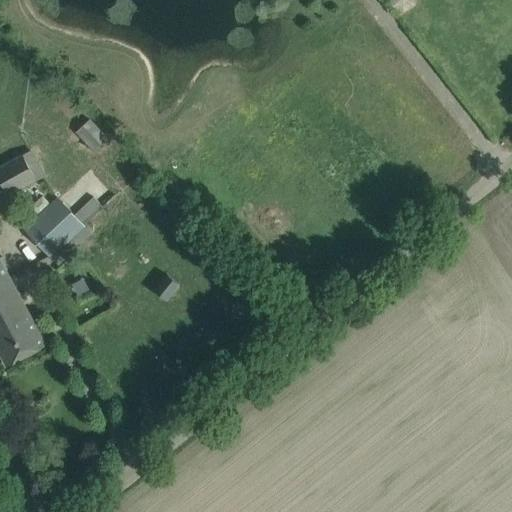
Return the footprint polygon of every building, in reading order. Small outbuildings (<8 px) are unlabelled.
[(418,0),(393,0),(397,11),(419,6),(418,0)] [(0,168),(0,181),(8,196),(45,175),(31,151),(0,168)] [(59,199),(26,230),(51,256),(59,265),(88,238),(80,229),(104,207),(94,197),(75,216),(59,199)] [(0,281),(9,276),(0,259),(0,281)] [(166,301),(179,285),(168,275),(155,291),(166,301)] [(9,276),(0,281),(0,352),(8,366),(46,345),(9,276)]
